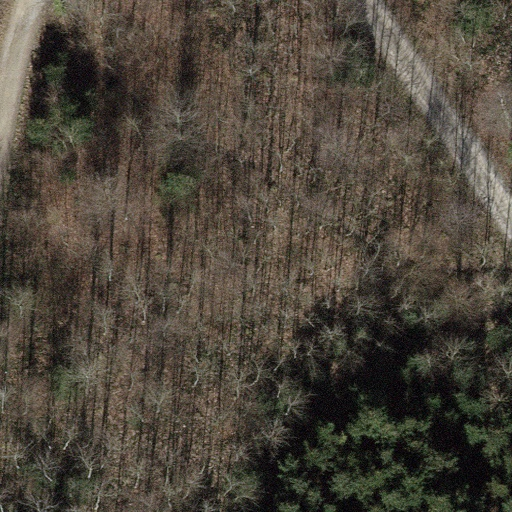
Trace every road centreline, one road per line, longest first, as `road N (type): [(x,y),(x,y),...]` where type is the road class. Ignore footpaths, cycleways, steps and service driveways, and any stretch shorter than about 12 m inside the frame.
road 1 (track): [(357,0),(511,220)]
road 2 (track): [(32,0),(0,130)]
